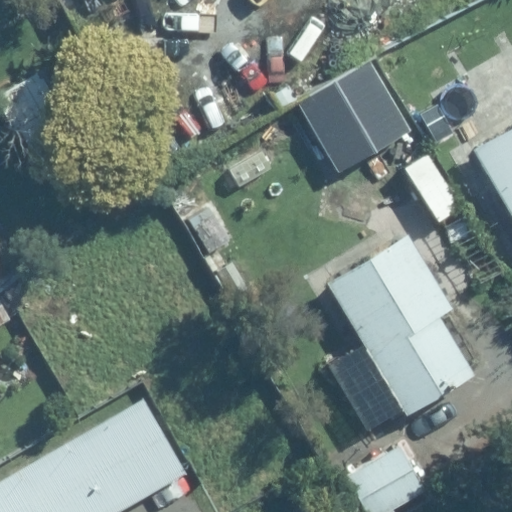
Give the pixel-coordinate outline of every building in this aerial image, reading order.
[(337,172),(408,128),(371,64),(300,105),(337,172)] [(511,121),(472,143),(506,206),(511,202),(511,121)] [(458,204),(426,151),(406,163),(437,216),(458,204)] [(230,237),(211,202),(184,215),(205,251),(230,237)] [(404,412),(473,370),(435,312),(449,306),(408,226),(326,277),(404,412)] [(0,297),(0,318),(9,313),(0,297)] [(142,395),(0,476),(0,511),(109,511),(184,470),(142,395)] [(379,511),(423,487),(397,443),(340,476),(361,511),(379,511)]
